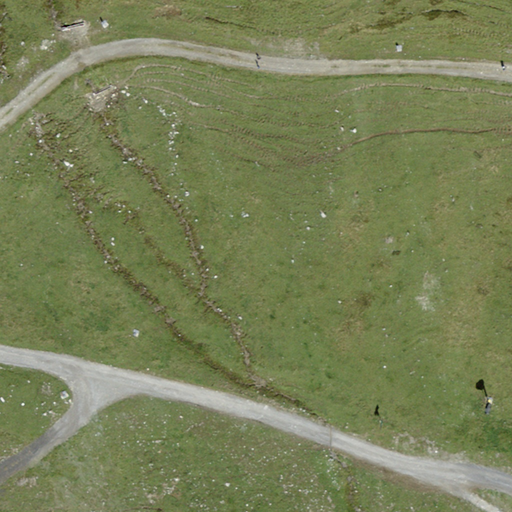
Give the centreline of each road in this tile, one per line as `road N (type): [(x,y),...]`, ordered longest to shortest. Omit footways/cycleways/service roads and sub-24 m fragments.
road 1 (track): [(0,119),(91,45),(511,77)]
road 2 (track): [(0,354),(257,410),(432,470)]
